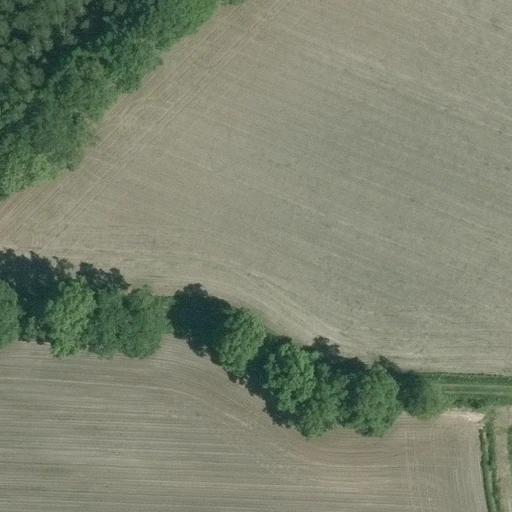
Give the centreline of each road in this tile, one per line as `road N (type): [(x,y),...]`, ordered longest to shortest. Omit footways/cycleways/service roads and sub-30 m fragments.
road 1 (track): [(0,303),(200,318),(366,390),(511,393)]
road 2 (track): [(511,393),(496,448),(511,511)]
